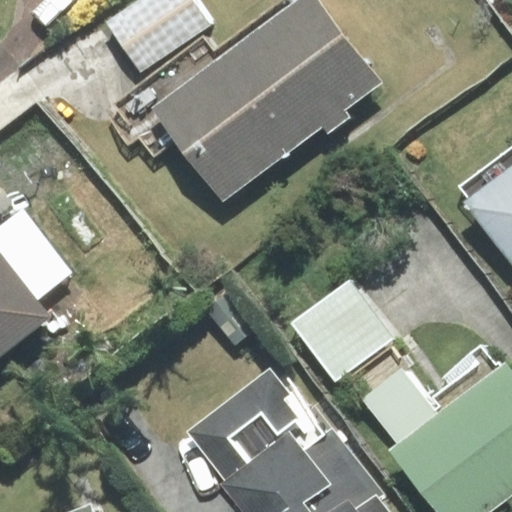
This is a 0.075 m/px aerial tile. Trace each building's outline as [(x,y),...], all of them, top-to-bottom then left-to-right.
[(196,0),(143,0),(103,28),(140,82),(217,29),(196,0)] [(313,0),(304,0),(152,109),(223,208),(381,95),(313,0)] [(511,175),(465,206),(511,275),(511,175)] [(0,365),(52,324),(41,310),(78,281),(22,210),(0,226),(0,365)] [(395,344),(353,286),(296,325),(336,384),(395,344)] [(497,511),(511,501),(511,388),(502,375),(391,457),(432,511),(497,511)] [(383,511),(272,377),(194,438),(246,511),(383,511)] [(96,511),(92,502),(69,511),(96,511)]
